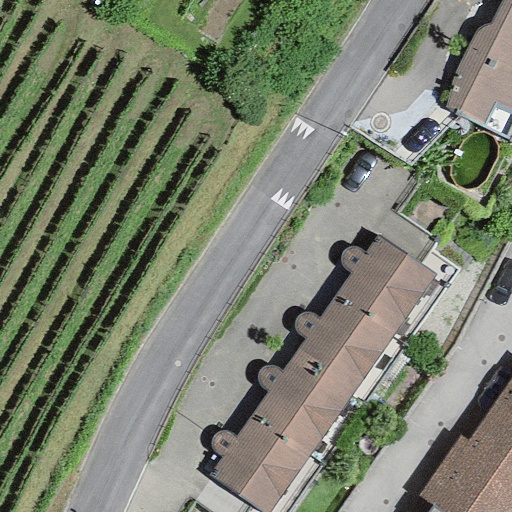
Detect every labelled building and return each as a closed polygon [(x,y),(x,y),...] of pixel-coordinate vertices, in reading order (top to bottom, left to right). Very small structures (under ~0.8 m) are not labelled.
[(448,93),(444,107),(511,142),(511,139),(511,1),(510,0),(500,0),(487,25),(480,27),(474,33),(461,57),(455,73),(448,93)] [(339,261),(341,266),(349,274),(335,294),(392,336),(435,275),(375,236),(364,253),(361,250),(357,248),(351,247),(346,248),(341,252),(339,256),(339,261)] [(293,328),(295,332),(303,339),(292,356),(348,399),(392,336),(335,294),(317,319),(315,316),(312,314),(306,313),(300,315),(295,318),(292,323),(293,328)] [(256,381),(257,385),(266,393),(249,417),(308,456),(348,399),(292,356),(281,372),(278,369),(274,366),(268,364),(262,367),(257,371),(255,376),(256,381)] [(511,511),(511,377),(468,441),(458,437),(419,496),(425,502),(418,511),(511,511)] [(257,511),(269,511),(308,456),(249,417),(234,438),(229,433),(223,430),(215,434),(209,440),(208,446),(211,452),(220,458),(208,476),(257,511)]
